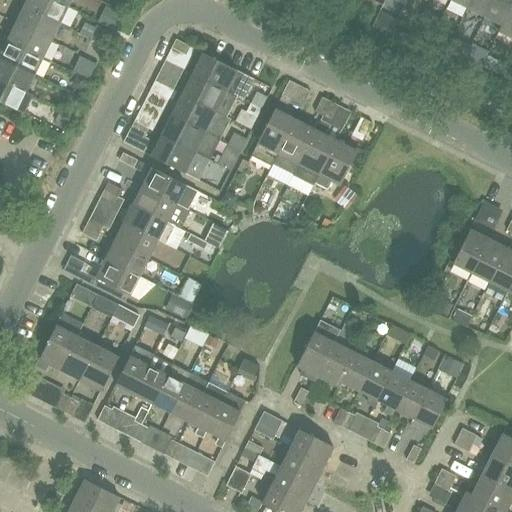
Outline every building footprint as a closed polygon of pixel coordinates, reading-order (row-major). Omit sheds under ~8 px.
[(59,23),(67,6),(55,0),(26,0),(23,6),(59,23)] [(484,17),(492,0),(470,0),(467,8),(484,17)] [(501,25),(511,2),(511,0),(492,0),(484,17),(500,25),(501,25)] [(511,2),(501,25),(500,25),(497,31),(511,38),(511,2)] [(50,40),(59,23),(23,6),(15,23),(50,40)] [(119,13),(106,7),(98,22),(114,30),(121,14),(119,13)] [(389,36),(392,28),(396,20),(379,12),(371,28),(389,36)] [(42,57),(50,40),(15,23),(6,40),(42,57)] [(112,33),(98,26),(92,38),(106,45),(112,33)] [(406,44),(410,37),(392,28),(389,36),(406,44)] [(190,47),(175,39),(171,48),(186,55),(190,47)] [(42,57),(6,40),(0,53),(0,58),(33,75),(42,57)] [(105,48),(91,41),(85,53),(99,60),(105,48)] [(463,58),(469,46),(463,43),(462,44),(457,55),(463,58)] [(253,79),(236,70),(209,57),(202,53),(191,74),(235,96),(242,100),(253,79)] [(481,66),(484,59),(476,55),(473,62),(472,64),(480,68),(481,66)] [(0,79),(25,92),(25,91),(33,75),(0,58),(0,79)] [(155,81),(169,88),(173,80),(159,72),(155,81)] [(225,116),(235,96),(191,74),(181,94),(225,116)] [(25,92),(0,79),(0,102),(22,113),(31,95),(25,91),(25,92)] [(165,96),(169,88),(155,81),(150,89),(165,96)] [(297,85),(288,81),(281,95),(290,100),(297,85)] [(227,118),(225,117),(225,116),(181,94),(171,115),(217,138),(227,118)] [(322,116),(330,102),(321,97),(314,112),(322,116)] [(338,106),(330,102),(322,116),(331,120),(338,106)] [(68,113),(59,108),(53,120),(62,125),(68,113)] [(278,153),(295,120),(274,109),(257,143),(250,156),(271,166),(272,164),(277,153),(278,153)] [(138,113),(134,122),(148,129),(153,120),(138,113)] [(217,138),(171,115),(160,135),(206,158),(217,138)] [(371,122),(362,118),(355,132),(364,137),(371,122)] [(292,174),(298,164),(315,130),(295,120),(278,153),(277,153),(272,164),(292,174)] [(148,129),(134,122),(130,130),(144,137),(148,129)] [(313,185),(313,183),(335,140),(315,130),(298,164),(292,174),(313,185)] [(206,158),(160,135),(150,156),(196,179),(206,158)] [(339,185),(356,151),(335,140),(313,183),(326,189),(331,180),(339,185)] [(241,150),(231,145),(220,166),(230,171),(241,150)] [(137,160),(122,153),(119,160),(141,171),(145,164),(137,160)] [(197,191),(185,185),(151,167),(141,186),(175,203),(175,204),(187,210),(197,191)] [(311,198),(316,187),(294,177),(289,187),(311,198)] [(104,190),(118,197),(122,190),(107,183),(104,190)] [(166,222),(175,204),(175,203),(141,186),(132,204),(166,222)] [(353,188),(339,195),(346,208),(359,202),(353,188)] [(118,197),(104,190),(100,197),(114,204),(118,197)] [(231,206),(234,200),(233,195),(226,191),(224,194),(221,201),(231,206)] [(491,204),(483,200),(476,215),(483,218),(491,204)] [(175,226),(166,222),(132,204),(123,223),(157,240),(166,245),(175,226)] [(89,219),(85,226),(99,234),(103,226),(89,219)] [(328,231),(332,223),(324,219),(320,227),(328,231)] [(148,258),(157,240),(123,223),(113,241),(148,258)] [(96,241),(99,234),(85,226),(81,233),(96,241)] [(471,272),(488,239),(469,229),(452,262),(452,263),(471,272)] [(207,243),(190,235),(186,242),(204,250),(207,243)] [(489,282),(506,248),(488,239),(471,272),(489,282)] [(138,276),(148,258),(113,241),(104,259),(121,268),(138,276)] [(507,291),(511,280),(511,250),(506,248),(489,282),(507,291)] [(84,263),(70,255),(66,263),(80,271),(84,263)] [(138,276),(121,268),(104,259),(99,269),(85,262),(84,263),(80,271),(129,295),(138,276)] [(187,278),(181,289),(197,296),(202,286),(187,278)] [(97,296),(76,285),(72,292),(70,297),(91,308),(97,296)] [(189,303),(171,294),(164,310),(182,318),(189,303)] [(99,295),(92,307),(110,317),(117,305),(99,295)] [(446,316),(451,306),(438,299),(432,309),(446,316)] [(132,328),(138,316),(118,306),(112,318),(132,328)] [(59,370),(77,336),(76,335),(82,325),(61,314),(36,364),(46,369),(48,364),(59,370)] [(474,328),(486,333),(491,321),(480,316),(474,328)] [(180,342),(184,333),(173,328),(169,336),(180,342)] [(317,376),(334,343),(313,332),(296,366),(302,369),(299,374),(315,382),(317,377),(317,376)] [(80,380),(97,346),(77,336),(59,370),(80,380)] [(214,348),(218,341),(209,336),(205,344),(214,348)] [(340,382),(355,353),(334,343),(317,376),(317,377),(338,387),(341,382),(340,382)] [(118,357),(97,346),(80,380),(101,391),(118,357)] [(133,394),(153,355),(134,346),(114,385),(133,394)] [(358,391),(373,362),(355,353),(340,382),(341,382),(358,391)] [(152,404),(171,365),(153,355),(133,394),(152,404)] [(456,377),(463,364),(445,355),(438,368),(456,377)] [(376,400),(391,371),(373,362),(358,391),(369,396),(366,402),(374,406),(377,400),(376,400)] [(219,376),(232,377),(233,364),(220,364),(219,376)] [(170,413),(185,384),(183,384),(188,373),(171,365),(152,404),(170,413)] [(243,368),(237,382),(250,387),(256,373),(243,368)] [(395,409),(409,381),(391,371),(376,400),(377,400),(387,405),(384,411),(392,415),(395,410),(395,409)] [(38,381),(29,377),(22,391),(30,396),(38,381)] [(413,418),(427,390),(409,381),(395,409),(395,410),(413,418)] [(204,437),(206,432),(226,392),(207,383),(202,393),(203,393),(188,422),(198,427),(195,433),(204,437)] [(203,393),(202,393),(185,384),(170,413),(188,422),(203,393)] [(301,407),(309,393),(300,389),(293,403),(301,407)] [(432,428),(446,399),(427,390),(413,418),(432,428)] [(222,446),(245,402),(226,392),(206,432),(218,437),(215,443),(222,446)] [(309,393),(301,407),(310,411),(317,397),(309,393)] [(64,413),(71,398),(62,394),(55,408),(64,413)] [(79,402),(71,398),(64,413),(71,417),(79,402)] [(111,410),(104,406),(97,420),(104,424),(111,410)] [(127,436),(134,439),(141,425),(139,424),(146,410),(141,408),(127,436)] [(340,427),(347,412),(340,409),(333,423),(340,427)] [(277,419),(263,412),(259,420),(273,427),(277,419)] [(354,416),(347,412),(340,427),(347,430),(354,416)] [(141,425),(134,439),(141,443),(148,429),(141,425)] [(511,429),(506,426),(492,454),(511,464),(511,429)] [(376,445),(384,431),(376,427),(369,441),(376,445)] [(458,437),(473,444),(477,435),(462,428),(458,437)] [(323,466),(333,447),(299,430),(289,449),(323,466)] [(384,431),(376,445),(384,449),(391,434),(384,431)] [(473,444),(458,437),(453,445),(468,453),(473,444)] [(170,458),(177,444),(170,440),(163,454),(170,458)] [(248,442),(244,449),(259,456),(262,449),(248,442)] [(185,447),(177,444),(170,458),(177,461),(185,447)] [(421,449),(413,446),(406,460),(413,464),(421,449)] [(255,464),(259,456),(244,449),(241,456),(255,464)] [(314,484),(323,466),(289,449),(280,467),(314,484)] [(511,464),(492,454),(481,474),(511,489),(511,464)] [(214,462),(207,459),(200,473),(207,477),(214,462)] [(305,502),(314,484),(280,467),(269,461),(265,470),(276,476),(271,485),(305,502)] [(250,475),(235,467),(227,483),(226,486),(228,487),(239,493),(240,493),(250,475)] [(437,478),(452,485),(456,477),(441,469),(437,478)] [(503,511),(504,511),(511,497),(511,489),(481,474),(471,494),(471,495),(499,509),(499,510),(503,511)] [(448,493),(452,485),(437,478),(433,485),(448,493)] [(101,511),(111,511),(119,497),(84,479),(74,498),(101,511)] [(277,511),(300,511),(305,502),(271,485),(262,504),(277,511)] [(471,495),(471,494),(466,491),(456,510),(460,511),(497,511),(499,510),(499,509),(471,495)] [(101,511),(74,498),(67,511),(101,511)]
